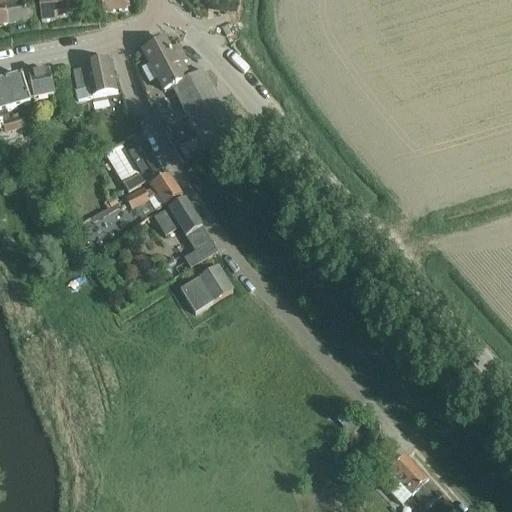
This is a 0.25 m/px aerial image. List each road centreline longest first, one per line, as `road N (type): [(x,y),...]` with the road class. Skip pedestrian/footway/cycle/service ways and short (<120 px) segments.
road 1 (residential): [(463,511),(217,235),(135,101),(113,40)]
road 2 (unclassified): [(511,398),(280,133)]
road 3 (residential): [(280,133),(193,37),(157,13)]
